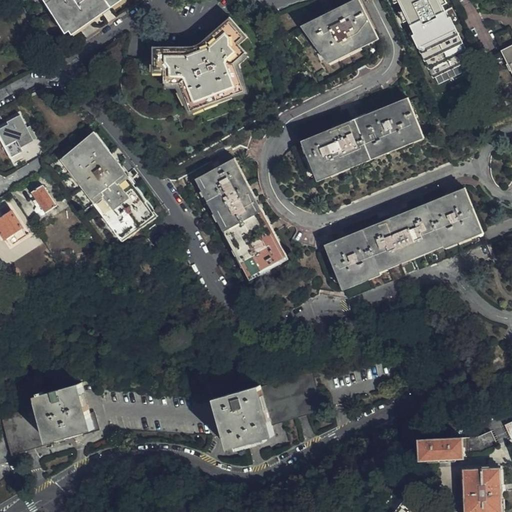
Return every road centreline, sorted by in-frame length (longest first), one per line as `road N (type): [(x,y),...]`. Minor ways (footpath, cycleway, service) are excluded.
road 1 (residential): [(61,67),(161,191),(208,276),(233,303),(268,316),(367,317),(421,332),(437,343),(440,358),(438,374),(412,407),(262,476),(234,476),(168,453),(130,454),(60,485),(48,500)]
road 2 (residential): [(61,67),(162,0)]
